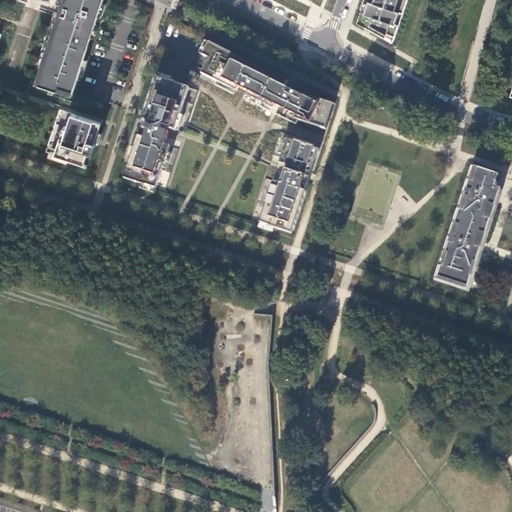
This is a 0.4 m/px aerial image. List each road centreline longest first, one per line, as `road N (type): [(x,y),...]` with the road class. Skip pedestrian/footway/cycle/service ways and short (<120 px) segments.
road 1 (residential): [(326,44),(460,115),(511,133)]
road 2 (residential): [(128,104),(165,0)]
